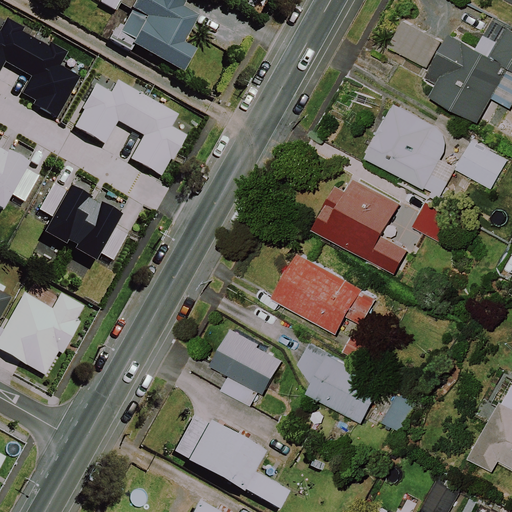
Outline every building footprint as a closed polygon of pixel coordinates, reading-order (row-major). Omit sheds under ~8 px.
[(87,34),(19,0),(0,0),(0,63),(55,94),(87,34)] [(180,6),(168,0),(101,0),(99,4),(114,12),(118,5),(128,11),(109,44),(129,54),(132,48),(181,75),(193,53),(182,47),(196,21),(177,11),(180,6)] [(443,44),(400,23),(387,49),(429,71),(427,76),(444,85),(435,102),(478,123),(490,99),(511,110),(511,33),(486,20),(472,49),(447,36),(443,44)] [(193,93),(98,45),(65,110),(160,158),(193,93)] [(368,158),(432,194),(430,197),(438,202),(440,198),(448,183),(431,174),(452,137),(397,106),(368,158)] [(50,131),(0,107),(0,189),(18,198),(50,131)] [(507,161),(472,141),(455,171),(490,190),(507,161)] [(132,186),(69,151),(33,216),(96,251),(132,186)] [(402,205),(356,178),(347,193),(339,188),(316,228),(395,274),(408,251),(383,237),(402,205)] [(450,215),(427,203),(413,229),(435,241),(450,215)] [(304,254),(293,272),(287,268),(277,285),(283,289),(278,297),(339,333),(348,317),(361,325),(378,298),(304,254)] [(86,309),(60,295),(51,311),(23,295),(0,337),(0,352),(44,376),(57,352),(62,354),(86,309)] [(286,359),(238,328),(216,364),(264,394),(286,359)] [(352,333),(341,350),(377,372),(388,355),(352,333)] [(383,387),(313,345),(302,364),(316,385),(312,393),(361,423),(383,387)] [(259,393),(230,378),(223,390),(253,405),(259,393)] [(511,389),(473,461),(494,473),(499,462),(511,468),(511,389)] [(264,451),(208,422),(187,463),(280,510),(290,491),(254,472),(264,451)] [(449,511),(457,497),(435,485),(420,511),(449,511)] [(188,511),(213,511),(194,502),(188,511)]
